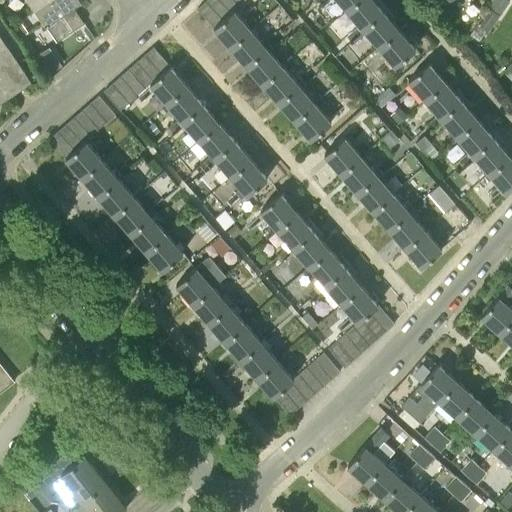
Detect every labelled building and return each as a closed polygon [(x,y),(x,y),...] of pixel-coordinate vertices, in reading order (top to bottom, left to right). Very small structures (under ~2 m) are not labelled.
[(29,0),(35,8),(47,0),(29,0)] [(47,0),(35,8),(57,40),(85,22),(74,6),(81,0),(47,0)] [(223,19),(206,0),(198,7),(215,26),(223,19)] [(206,0),(223,19),(231,12),(220,0),(206,0)] [(220,0),(231,12),(235,8),(239,4),(235,0),(220,0)] [(340,0),(348,9),(357,0),(340,0)] [(375,0),(357,0),(348,9),(364,27),(384,10),(375,0)] [(488,30),(501,13),(491,6),(478,23),(488,30)] [(235,8),(231,12),(223,19),(215,26),(231,45),(252,27),(235,8)] [(384,10),(364,27),(380,46),(400,28),(384,10)] [(247,64),(268,46),(252,27),(231,45),(247,64)] [(400,28),(380,46),(396,64),(416,47),(400,28)] [(0,74),(16,63),(0,39),(0,74)] [(146,53),(162,72),(171,65),(154,46),(146,53)] [(264,83),(284,65),(268,46),(247,64),(264,83)] [(162,72),(146,53),(137,61),(154,80),(162,72)] [(58,57),(46,65),(51,72),(63,64),(58,57)] [(154,80),(137,61),(129,68),(146,87),(150,83),(154,80)] [(511,80),(511,61),(503,71),(511,80)] [(426,98),(446,81),(429,62),(409,79),(426,98)] [(0,74),(0,97),(10,91),(9,89),(26,77),(16,63),(0,74)] [(171,65),(162,72),(154,80),(150,83),(167,101),(187,84),(171,65)] [(280,101),(300,84),(284,65),(264,83),(280,101)] [(146,87),(129,68),(121,75),(137,94),(146,87)] [(137,94),(121,75),(113,82),(129,101),(137,94)] [(442,117),(462,99),(446,81),(426,98),(442,117)] [(129,101),(113,82),(104,90),(121,109),(129,101)] [(187,84),(167,101),(183,120),(203,102),(187,84)] [(295,120),(316,102),(300,84),(280,101),(295,120)] [(91,102),(107,120),(116,113),(99,94),(91,102)] [(458,135),(478,117),(462,99),(442,117),(458,135)] [(83,109),(99,127),(107,120),(91,102),(83,109)] [(203,102),(183,120),(199,138),(219,121),(203,102)] [(316,102),(295,120),(311,138),(332,120),(316,102)] [(390,114),(398,123),(407,115),(399,106),(390,114)] [(74,116),(91,135),(99,127),(83,109),(74,116)] [(82,142),(86,139),(91,135),(74,116),(66,123),(82,142)] [(473,153),(494,136),(478,117),(458,135),(473,153)] [(219,121),(199,138),(215,157),(235,139),(219,121)] [(154,136),(160,130),(154,122),(147,128),(154,136)] [(58,131),(74,149),(82,142),(66,123),(58,131)] [(391,148),(400,138),(391,129),(382,138),(391,148)] [(74,149),(58,131),(49,138),(66,157),(74,149)] [(431,141),(424,134),(415,141),(423,149),(431,142),(431,141)] [(325,153),(342,172),(362,155),(345,136),(325,153)] [(489,172),(509,154),(494,136),(473,153),(489,172)] [(86,139),(82,142),(74,149),(66,157),(82,175),(103,158),(86,139)] [(235,139),(215,157),(231,175),(251,158),(235,139)] [(511,156),(509,154),(489,172),(506,191),(511,185),(511,156)] [(362,155),(342,172),(358,191),(378,173),(362,155)] [(103,158),(82,175),(99,194),(119,176),(103,158)] [(251,158),(231,175),(247,194),(268,176),(251,158)] [(378,173),(358,191),(373,209),(394,191),(378,173)] [(119,176),(99,194),(115,212),(135,195),(119,176)] [(432,193),(447,209),(458,199),(443,182),(432,193)] [(394,191),(373,209),(389,227),(410,209),(394,191)] [(277,228),(297,211),(281,192),(261,210),(277,228)] [(135,195),(115,212),(131,231),(151,213),(135,195)] [(155,209),(151,213),(131,231),(147,249),(167,232),(164,228),(168,224),(155,209)] [(410,209),(389,227),(405,245),(426,228),(410,209)] [(224,228),(234,220),(225,210),(215,218),(224,228)] [(294,247),(314,230),(297,211),(277,228),(294,247)] [(227,231),(233,237),(242,230),(236,223),(227,231)] [(426,228),(405,245),(422,265),(442,247),(426,228)] [(309,265),(330,248),(314,230),(294,247),(309,265)] [(167,232),(147,249),(163,268),(184,250),(167,232)] [(326,284),(346,266),(330,248),(309,265),(326,284)] [(194,302),(214,285),(227,273),(210,254),(177,284),(194,302)] [(342,302),(362,285),(346,266),(326,284),(342,302)] [(230,303),(214,285),(194,302),(210,321),(230,303)] [(378,304),(362,285),(342,302),(358,321),(362,318),(370,311),(378,304)] [(481,315),(500,332),(511,318),(511,306),(506,302),(511,295),(511,287),(508,285),(481,315)] [(230,303),(210,321),(226,339),(246,321),(230,303)] [(370,311),(386,329),(395,322),(378,304),(370,311)] [(308,311),(302,316),(312,328),(318,322),(308,311)] [(362,318),(378,337),(386,329),(370,311),(362,318)] [(354,325),(370,344),(378,337),(362,318),(358,321),(354,325)] [(511,318),(500,332),(511,342),(511,318)] [(246,321),(226,339),(242,357),(262,340),(246,321)] [(345,332),(362,351),(370,344),(354,325),(345,332)] [(337,340),(353,358),(362,351),(345,332),(337,340)] [(262,340),(242,357),(258,376),(278,358),(262,340)] [(353,358),(337,340),(329,347),(345,366),(353,358)] [(316,358),(333,377),(341,370),(324,351),(316,358)] [(283,387),(291,380),(294,377),(278,358),(258,376),(275,395),(283,387)] [(307,365),(324,384),(333,377),(316,358),(307,365)] [(0,361),(0,391),(15,380),(0,361)] [(414,427),(439,399),(457,380),(438,363),(417,388),(424,394),(418,401),(410,395),(401,405),(408,411),(403,417),(414,427)] [(299,372),(316,392),(324,384),(307,365),(299,372)] [(291,380),(308,399),(316,392),(299,372),(294,377),(291,380)] [(283,387),(299,406),(308,399),(291,380),(283,387)] [(475,396),(457,380),(439,399),(457,416),(475,396)] [(299,406),(283,387),(275,395),(291,413),(299,406)] [(475,396),(457,416),(476,432),(493,412),(475,396)] [(493,412),(476,432),(494,448),(511,429),(493,412)] [(424,437),(432,444),(443,432),(434,425),(424,437)] [(389,433),(382,427),(376,433),(384,440),(389,433)] [(511,428),(511,429),(494,448),(511,464),(511,428)] [(395,437),(400,442),(407,434),(402,429),(395,437)] [(443,432),(432,444),(441,451),(451,439),(443,432)] [(366,481),(384,461),(394,449),(384,440),(376,433),(348,465),(366,481)] [(115,472),(138,454),(122,435),(99,453),(115,472)] [(417,461),(427,449),(419,442),(409,454),(417,461)] [(72,508),(82,500),(105,480),(85,454),(79,458),(71,448),(43,471),(51,481),(72,508)] [(435,456),(427,449),(417,461),(424,468),(435,456)] [(469,476),(479,465),(471,457),(461,468),(469,476)] [(385,497),(402,478),(384,461),(366,481),(385,497)] [(479,465),(469,476),(476,483),(487,471),(479,465)] [(454,494),(464,482),(456,475),(445,486),(454,494)] [(401,511),(404,511),(421,494),(402,478),(385,497),(401,511)] [(105,480),(82,500),(91,511),(120,511),(127,507),(105,480)] [(464,482),(454,494),(461,501),(472,489),(464,482)] [(500,499),(508,506),(511,501),(511,493),(508,490),(500,499)] [(437,511),(439,510),(421,494),(404,511),(437,511)]
